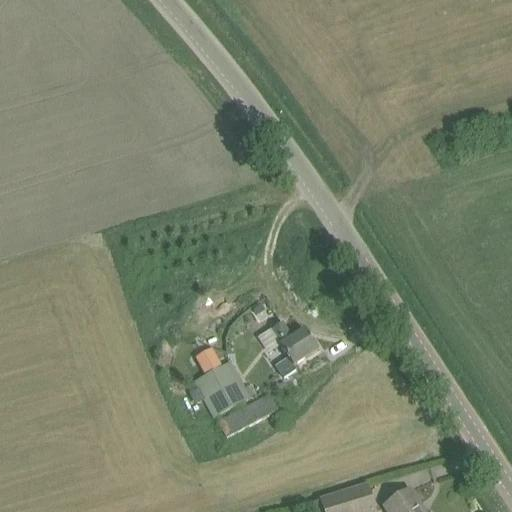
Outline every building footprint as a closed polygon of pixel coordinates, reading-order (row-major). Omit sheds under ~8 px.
[(282,349),(295,368),(319,353),(306,332),(294,340),(284,326),(259,341),(269,357),(282,349)] [(197,361),(206,377),(222,367),(214,352),(197,361)] [(193,385),(213,420),(249,399),(229,365),(193,385)] [(273,398),(219,420),(226,438),(280,415),(273,398)] [(373,511),(366,487),(321,501),(324,511),(373,511)] [(422,511),(410,493),(385,509),(387,511),(422,511)]
